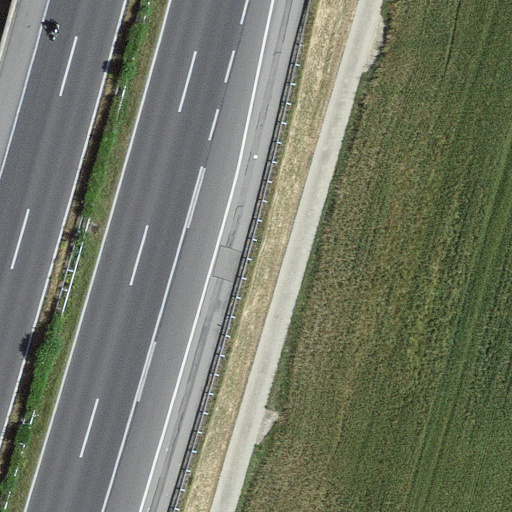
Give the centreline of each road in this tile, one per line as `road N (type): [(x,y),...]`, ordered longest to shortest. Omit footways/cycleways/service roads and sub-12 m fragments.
road 1 (track): [(220,511),(370,0)]
road 2 (motorway): [(63,511),(208,0)]
road 3 (motorway): [(85,0),(0,307)]
